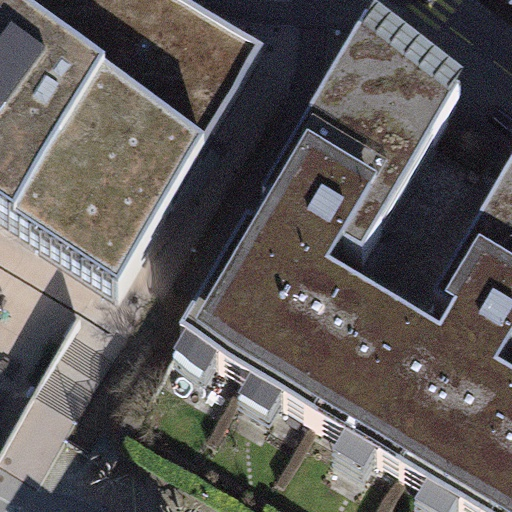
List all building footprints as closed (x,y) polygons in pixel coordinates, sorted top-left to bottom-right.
[(0,0),(0,237),(120,304),(270,68),(155,0),(0,0)] [(363,46),(262,214),(343,262),(363,273),(456,118),(363,46)] [(511,187),(434,317),(456,330),(511,363),(511,187)] [(381,319),(329,288),(343,262),(262,214),(215,293),(180,351),(314,430),(381,319)] [(441,355),(381,319),(314,430),(451,511),(504,511),(511,499),(511,398),(496,389),(511,363),(456,330),(441,355)]
